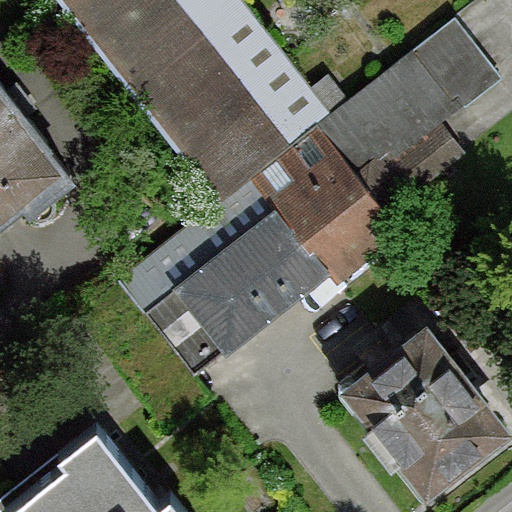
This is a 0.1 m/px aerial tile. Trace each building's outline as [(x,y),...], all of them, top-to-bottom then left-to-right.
[(171,0),(57,0),(212,194),(282,139),(171,0)] [(248,178),(321,268),(333,283),(431,203),(417,186),(463,149),(440,121),(498,73),(450,14),(248,178)] [(72,170),(0,81),(0,213),(26,193),(33,202),(72,170)] [(321,268),(248,178),(118,283),(192,373),(321,268)] [(208,394),(192,373),(118,283),(79,315),(169,426),(208,394)] [(424,316),(342,378),(426,488),(508,426),(424,316)] [(158,499),(96,420),(61,447),(68,455),(4,505),(9,511),(188,511),(170,489),(158,499)]
